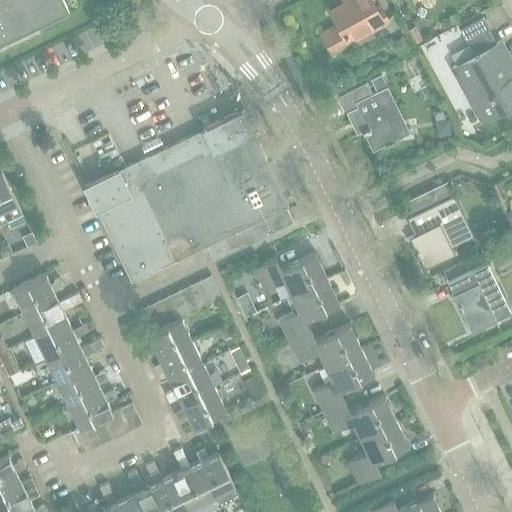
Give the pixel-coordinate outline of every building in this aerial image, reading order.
[(0,0),(0,41),(68,9),(68,8),(63,0),(0,0)] [(348,41),(388,19),(380,5),(376,8),(371,0),(348,0),(330,10),(339,26),(322,35),(331,50),(348,41)] [(474,54),(452,65),(481,118),(511,100),(511,80),(501,62),(509,57),(499,39),(495,42),(481,15),(459,27),(474,54)] [(392,126),(404,120),(387,85),(372,93),(366,81),(338,95),(339,96),(344,105),(343,105),(346,111),(357,105),(367,126),(361,129),(363,132),(372,149),(397,137),(392,126)] [(84,183),(95,205),(97,204),(132,276),(205,241),(206,243),(213,259),(275,229),(274,229),(292,220),(284,203),(285,202),(250,130),(252,130),(251,128),(241,108),(202,127),(203,129),(163,148),(155,152),(118,170),(117,168),(87,182),(84,183)] [(0,222),(21,212),(16,202),(0,169),(0,222)] [(450,246),(472,235),(453,195),(407,217),(415,234),(410,237),(417,250),(416,251),(419,256),(420,255),(425,266),(453,253),(450,246)] [(284,279),(291,293),(327,276),(315,250),(281,266),(276,255),(253,266),(264,288),(284,279)] [(471,331),(510,313),(486,263),(447,282),(471,331)] [(13,287),(24,310),(56,295),(54,290),(64,285),(60,276),(50,281),(45,272),(46,272),(46,271),(13,287)] [(211,273),(200,279),(211,301),(222,296),(211,273)] [(278,317),(288,338),(311,327),(306,317),(339,301),(327,276),(291,293),(298,308),(278,317)] [(200,279),(190,284),(201,306),(211,301),(200,279)] [(190,284),(179,289),(190,311),(201,306),(190,284)] [(179,289),(169,294),(180,316),(190,311),(179,289)] [(56,295),(24,310),(35,333),(67,318),(63,308),(81,299),(77,291),(69,295),(59,300),(56,295)] [(247,293),(236,298),(245,317),(257,312),(247,293)] [(169,294),(159,299),(169,321),(180,316),(169,294)] [(159,299),(148,304),(158,327),(169,321),(159,299)] [(158,327),(148,304),(138,310),(148,332),(158,327)] [(157,350),(160,355),(192,340),(181,316),(149,332),(153,342),(143,347),(147,355),(157,350)] [(67,318),(35,333),(46,357),(78,341),(76,335),(86,330),(82,322),(72,327),(67,318)] [(311,327),(288,338),(298,359),(318,350),(325,364),(362,346),(350,321),(316,338),(311,327)] [(78,341),(46,357),(57,380),(89,363),(84,354),(104,344),(100,336),(80,345),(78,341)] [(192,340),(160,355),(162,360),(152,365),(156,373),(166,368),(171,378),(203,362),(192,340)] [(312,389),(322,410),(345,399),(340,389),(374,372),(362,346),(325,364),(332,379),(312,389)] [(203,362),(171,378),(176,388),(166,393),(170,401),(180,396),(182,401),(214,385),(203,362)] [(89,363),(57,380),(68,402),(100,386),(98,381),(108,377),(104,368),(94,373),(89,363)] [(214,385),(182,401),(184,406),(174,411),(178,419),(188,414),(193,424),(226,409),(214,385)] [(100,386),(68,402),(79,426),(88,421),(98,416),(110,411),(112,409),(111,409),(106,400),(117,395),(113,387),(102,392),(100,386)] [(345,399),(322,410),(333,431),(353,421),(360,436),(396,418),(384,393),(350,409),(345,399)] [(131,400),(120,406),(130,428),(142,423),(131,400)] [(112,409),(110,411),(121,433),(130,428),(120,406),(112,409)] [(110,411),(98,416),(109,438),(121,433),(110,411)] [(98,416),(88,421),(99,444),(109,438),(98,416)] [(8,417),(0,421),(0,436),(0,437),(23,426),(19,418),(11,422),(8,417)] [(396,418),(360,436),(367,450),(346,460),(357,482),(380,471),(374,460),(408,443),(396,418)] [(79,426),(78,427),(89,449),(99,444),(88,421),(79,426)] [(89,449),(78,427),(67,432),(77,454),(89,449)] [(188,465),(184,456),(179,446),(171,450),(180,469),(172,473),(187,506),(210,495),(194,462),(188,465)] [(199,460),(194,462),(210,495),(234,484),(218,451),(207,456),(202,447),(194,451),(199,460)] [(0,455),(0,484),(18,476),(16,471),(25,466),(21,458),(12,463),(7,452),(0,455)] [(144,464),(148,473),(153,482),(148,484),(161,511),(175,511),(187,506),(172,473),(161,478),(152,460),(144,464)] [(125,496),(132,511),(161,511),(148,484),(143,487),(134,469),(126,473),(135,491),(125,496)] [(18,476),(0,484),(0,511),(29,498),(24,489),(34,484),(30,476),(21,481),(18,476)] [(132,511),(125,496),(115,501),(106,482),(98,486),(107,505),(102,507),(104,511),(132,511)] [(441,511),(432,493),(398,509),(393,497),(370,509),(371,511),(441,511)] [(29,498),(0,511),(47,511),(48,511),(44,503),(34,508),(29,498)] [(104,511),(102,507),(97,509),(92,500),(84,504),(87,511),(104,511)]
